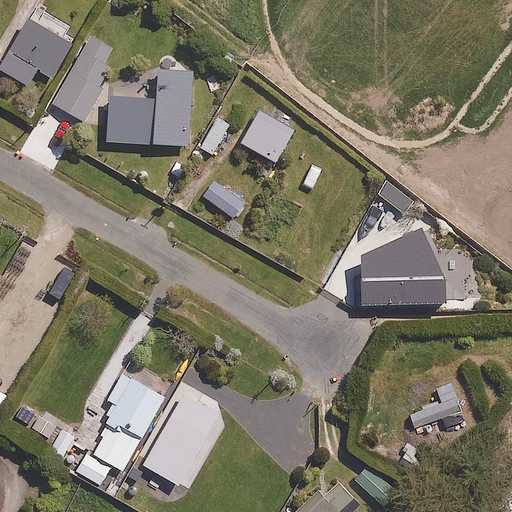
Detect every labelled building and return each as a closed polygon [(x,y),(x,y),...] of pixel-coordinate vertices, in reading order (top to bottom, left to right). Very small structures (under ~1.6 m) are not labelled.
[(71,27),(38,7),(1,69),(30,86),(40,70),(54,78),(74,43),(65,38),(71,27)] [(118,50),(94,36),(55,104),(85,121),(102,91),(96,88),(118,50)] [(194,72),(162,71),(160,100),(112,97),(110,142),(190,146),(194,72)] [(300,121),(266,102),(243,143),(277,163),(300,121)] [(231,125),(219,118),(202,147),(213,154),(231,125)] [(245,202),(216,181),(205,197),(235,217),(245,202)] [(413,200),(387,182),(379,194),(404,212),(413,200)] [(450,282),(427,229),(365,257),(367,305),(450,303),(450,282)] [(43,252),(31,245),(19,265),(31,272),(43,252)] [(66,301),(16,271),(0,297),(0,299),(32,318),(11,353),(29,364),(66,301)] [(111,400),(116,403),(108,416),(112,418),(100,439),(104,441),(96,454),(125,471),(167,399),(125,375),(111,400)] [(18,383),(9,376),(0,387),(0,403),(3,405),(18,383)] [(423,406),(424,409),(413,413),(417,427),(444,418),(447,428),(465,421),(453,384),(438,389),(442,399),(423,406)] [(158,483),(162,475),(181,486),(222,415),(186,395),(146,466),(142,473),(158,483)] [(55,442),(63,430),(39,417),(32,429),(55,442)] [(63,430),(55,442),(50,451),(77,466),(86,450),(72,442),(75,437),(63,430)] [(88,455),(79,473),(103,486),(112,468),(88,455)] [(402,495),(370,465),(357,479),(388,509),(402,495)] [(356,511),(362,506),(340,483),(326,497),(320,491),(298,511),(356,511)]
